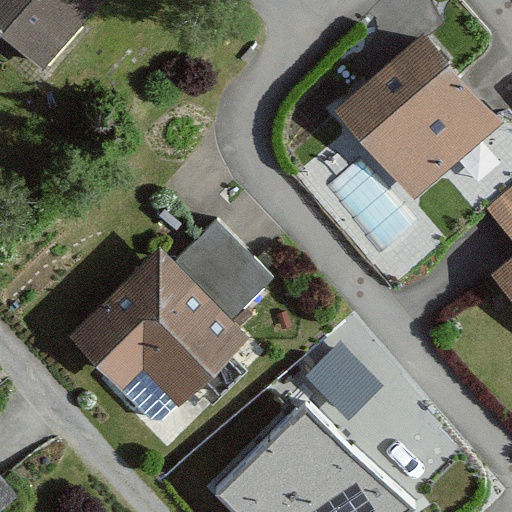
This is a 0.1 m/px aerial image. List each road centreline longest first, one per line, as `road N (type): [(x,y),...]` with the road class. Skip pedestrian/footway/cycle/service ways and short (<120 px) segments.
road 1 (residential): [(294,26),(242,85),(238,141),(511,460)]
road 2 (residential): [(0,321),(159,511)]
